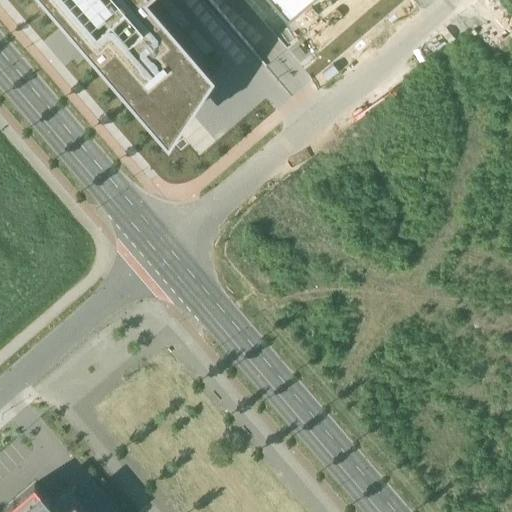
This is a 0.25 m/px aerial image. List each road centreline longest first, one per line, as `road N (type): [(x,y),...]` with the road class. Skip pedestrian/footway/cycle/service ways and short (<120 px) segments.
road 1 (unclassified): [(452,0),(155,259)]
road 2 (tertiary): [(375,511),(155,259)]
road 3 (tertiary): [(155,259),(0,72)]
road 4 (residential): [(0,394),(155,259)]
